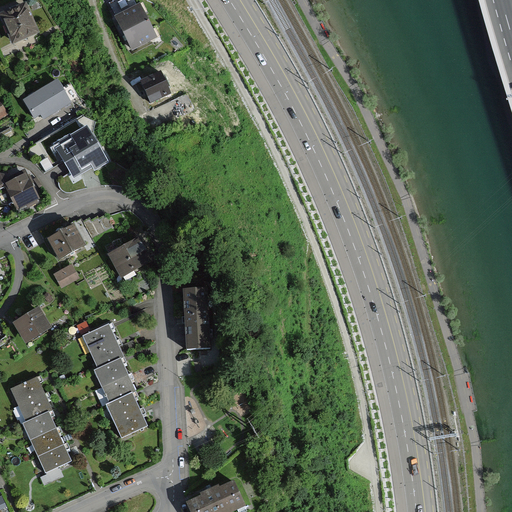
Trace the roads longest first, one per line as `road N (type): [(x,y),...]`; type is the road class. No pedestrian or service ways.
road 1 (primary): [(421,511),(393,354),(356,238),(299,109),(235,0)]
road 2 (residential): [(5,236),(105,196),(147,214),(163,265),(167,478)]
